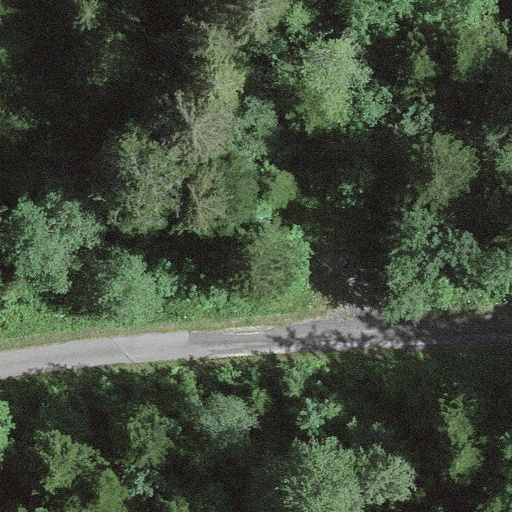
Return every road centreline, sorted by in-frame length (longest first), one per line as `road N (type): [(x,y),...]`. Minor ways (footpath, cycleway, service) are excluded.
road 1 (unclassified): [(511,330),(184,345),(0,372)]
road 2 (track): [(328,0),(344,342)]
